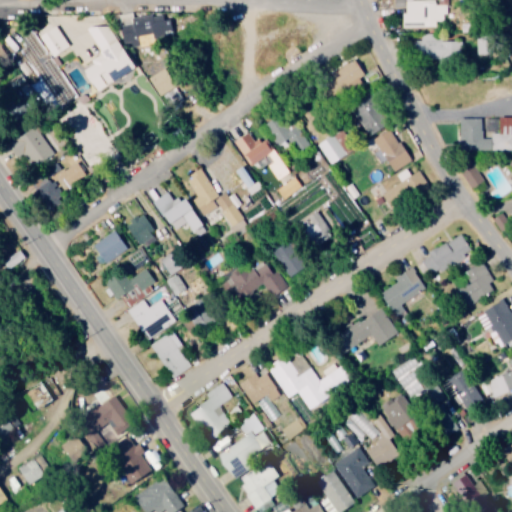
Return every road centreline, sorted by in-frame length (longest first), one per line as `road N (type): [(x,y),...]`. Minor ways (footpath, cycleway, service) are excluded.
road 1 (tertiary): [(230,511),(0,180)]
road 2 (residential): [(46,249),(367,25)]
road 3 (residential): [(156,412),(465,207)]
road 4 (residential): [(367,25),(277,6),(0,7)]
road 5 (residential): [(511,271),(408,111),(358,0)]
road 6 (residential): [(388,511),(511,428)]
